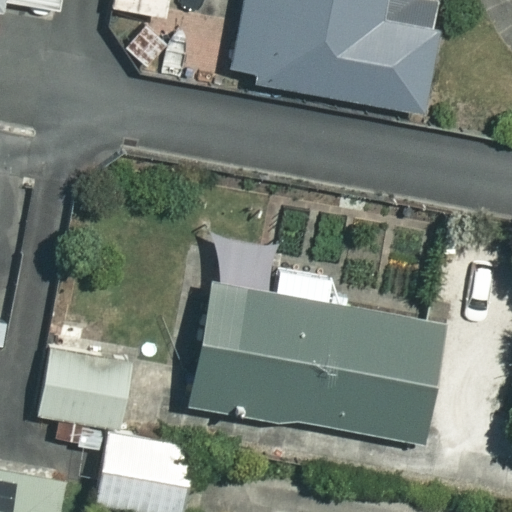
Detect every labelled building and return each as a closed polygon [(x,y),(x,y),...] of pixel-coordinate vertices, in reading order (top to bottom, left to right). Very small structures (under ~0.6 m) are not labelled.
[(234,0),(224,59),(244,63),(243,69),(413,100),(431,0),(234,0)] [(0,340),(15,257),(48,263),(62,185),(21,177),(28,140),(0,135),(0,340)] [(501,250),(461,244),(452,304),(492,310),(501,250)] [(322,265),(272,258),(270,278),(197,268),(179,394),(423,428),(440,308),(318,291),(322,265)] [(126,352),(41,338),(30,404),(114,418),(126,352)] [(187,436),(99,425),(89,496),(178,508),(187,436)] [(0,511),(49,511),(56,471),(0,461),(0,511)]
